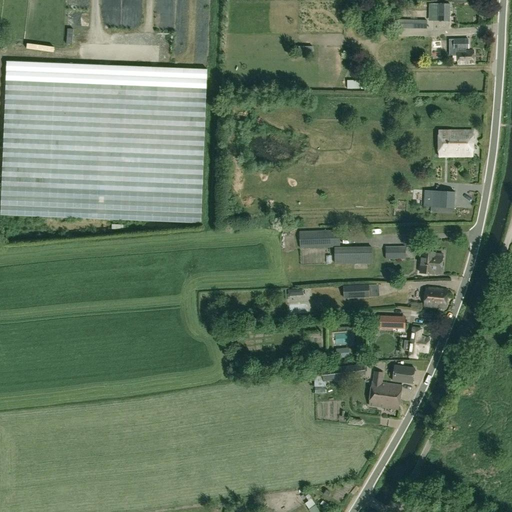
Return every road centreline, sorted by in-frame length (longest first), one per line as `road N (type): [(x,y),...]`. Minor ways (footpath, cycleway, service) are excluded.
road 1 (unclassified): [(359,494),(418,392),(474,244),(495,126),(503,0)]
road 2 (unclassified): [(394,511),(511,231)]
